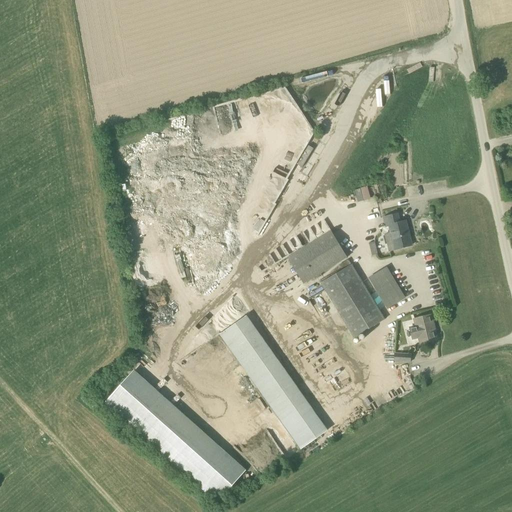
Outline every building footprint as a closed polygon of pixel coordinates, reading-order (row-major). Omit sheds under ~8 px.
[(133,140),(127,142),(130,148),(136,146),(133,140)] [(323,142),(316,152),(322,155),(329,146),(323,142)] [(302,168),(313,149),(308,146),(297,165),(302,168)] [(358,203),(363,201),(360,189),(354,191),(358,203)] [(398,223),(396,215),(383,218),(385,226),(388,226),(390,233),(384,234),(388,252),(394,251),(394,249),(411,245),(405,222),(398,223)] [(303,284),(346,258),(330,231),(287,257),(303,284)] [(372,256),(377,255),(374,242),(369,243),(372,256)] [(353,339),(385,320),(352,265),(320,283),(353,339)] [(387,309),(405,298),(386,267),(368,278),(387,309)] [(324,429),(251,309),(223,325),(296,446),(324,429)] [(437,340),(431,316),(413,320),(415,327),(409,329),(412,340),(417,338),(419,345),(437,340)] [(410,363),(411,354),(394,353),(394,362),(410,363)] [(155,362),(160,366),(167,358),(162,355),(155,362)] [(318,366),(320,371),(329,367),(327,363),(318,366)] [(330,377),(336,384),(348,375),(342,368),(330,377)] [(418,391),(423,389),(418,377),(413,379),(418,391)] [(206,394),(213,387),(206,379),(199,386),(206,394)] [(245,462),(220,440),(211,449),(218,454),(213,460),(219,465),(211,473),(224,485),(245,462)] [(209,465),(207,453),(210,452),(209,444),(204,445),(205,451),(198,452),(201,466),(209,465)]
